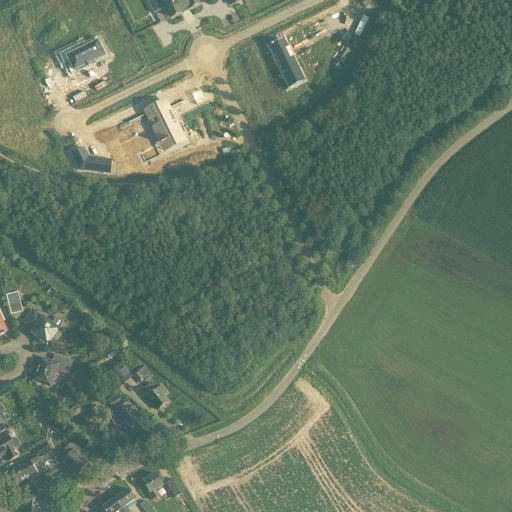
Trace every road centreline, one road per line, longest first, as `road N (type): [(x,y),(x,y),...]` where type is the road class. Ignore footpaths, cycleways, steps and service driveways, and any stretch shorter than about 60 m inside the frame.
road 1 (unclassified): [(334,316),(432,164),(511,103)]
road 2 (residential): [(334,316),(213,66)]
road 3 (residential): [(71,511),(105,482),(233,431)]
road 4 (unclassified): [(233,431),(284,386),(334,316)]
road 5 (residential): [(194,60),(76,119)]
